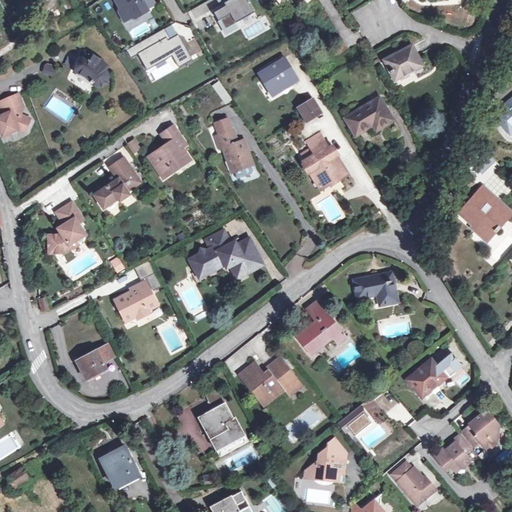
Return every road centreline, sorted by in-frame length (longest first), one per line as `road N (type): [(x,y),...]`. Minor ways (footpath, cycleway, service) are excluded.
road 1 (tertiary): [(0,192),(38,365),(63,406),(84,420),(154,398),(362,243),(409,251)]
road 2 (residential): [(409,251),(506,0)]
road 3 (unknown): [(293,294),(307,232),(239,123)]
road 4 (unknown): [(134,407),(184,504),(208,504),(242,484)]
road 5 (unknown): [(7,212),(130,132)]
road 6 (unknown): [(395,244),(393,218),(329,116)]
road 7 (tertiary): [(409,251),(491,372)]
